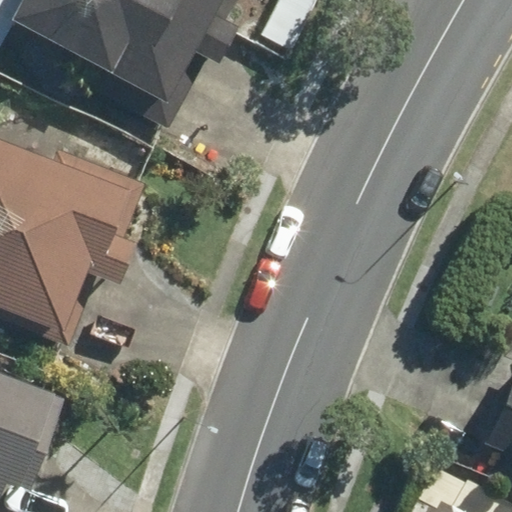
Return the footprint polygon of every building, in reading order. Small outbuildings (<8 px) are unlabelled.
[(15,17),(24,0),(0,0),(0,43),(0,44),(15,17)] [(85,88),(181,140),(250,14),(226,1),(227,0),(24,0),(15,17),(99,64),(85,88)] [(162,187),(0,128),(0,306),(68,331),(90,269),(127,283),(162,187)] [(0,497),(7,478),(26,485),(62,386),(0,363),(0,497)] [(511,375),(485,439),(511,450),(511,375)]
